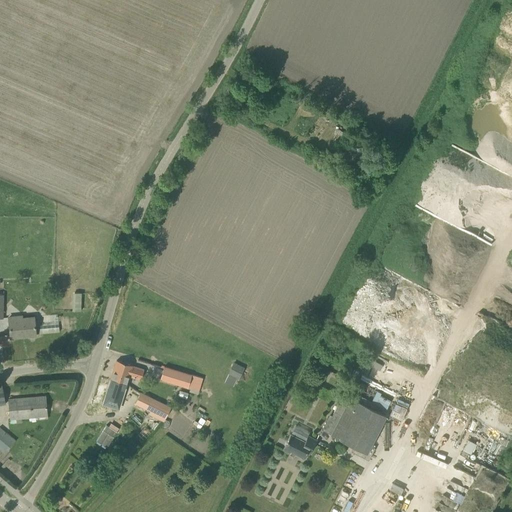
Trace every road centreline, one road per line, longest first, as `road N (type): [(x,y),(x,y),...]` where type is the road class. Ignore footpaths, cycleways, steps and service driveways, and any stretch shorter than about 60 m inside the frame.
road 1 (unclassified): [(93,363),(139,217),(259,0)]
road 2 (unclassified): [(15,511),(70,422),(93,363)]
